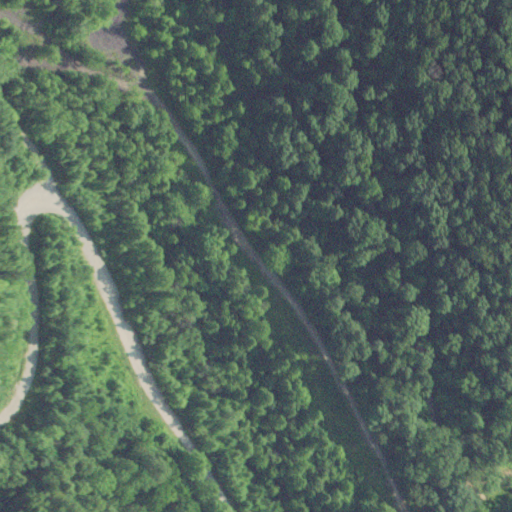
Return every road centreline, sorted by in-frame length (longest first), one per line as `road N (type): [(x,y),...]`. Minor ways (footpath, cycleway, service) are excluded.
road 1 (track): [(383,511),(293,352),(218,119),(223,0)]
road 2 (track): [(136,511),(88,384),(29,308),(24,276),(0,245)]
